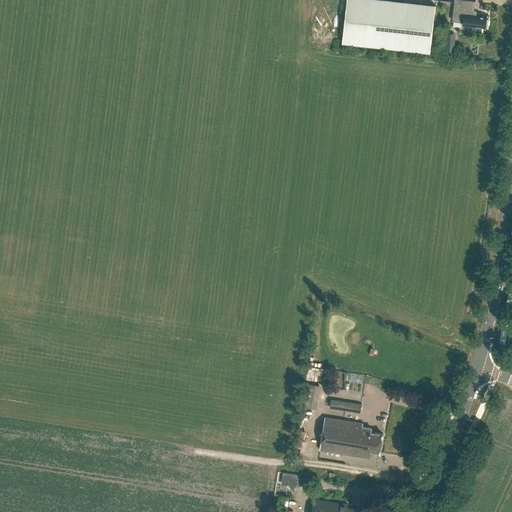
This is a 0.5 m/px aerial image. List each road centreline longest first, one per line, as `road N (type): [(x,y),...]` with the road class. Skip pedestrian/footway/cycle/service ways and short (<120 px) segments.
road 1 (tertiary): [(479,365),(511,186)]
road 2 (tertiary): [(419,511),(479,365)]
